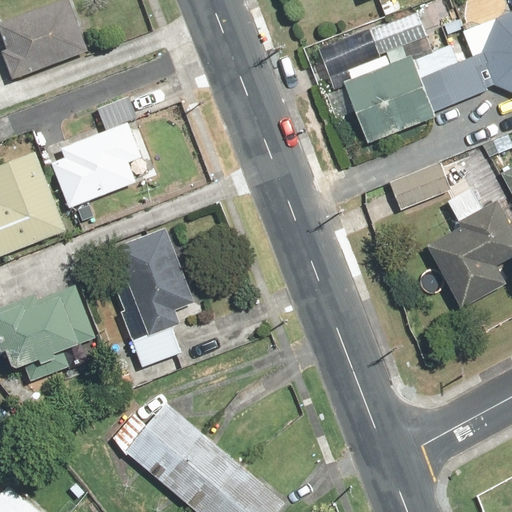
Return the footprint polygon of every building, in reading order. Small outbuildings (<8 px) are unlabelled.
[(65,0),(61,0),(0,25),(0,30),(7,48),(0,51),(0,59),(9,81),(86,49),(65,0)] [(352,81),(344,84),(366,144),(436,118),(434,113),(495,88),(511,95),(511,12),(462,32),(472,57),(459,62),(452,45),(411,60),(409,56),(388,64),(385,56),(348,70),(352,81)] [(418,12),(369,30),(378,55),(427,37),(418,12)] [(68,158),(51,165),(68,209),(136,183),(129,165),(142,161),(127,124),(138,120),(129,96),(97,108),(106,133),(64,149),(68,158)] [(0,258),(68,234),(37,151),(0,165),(0,258)] [(389,184),(400,210),(451,190),(441,164),(389,184)] [(511,169),(500,176),(511,197),(511,169)] [(460,230),(427,248),(459,308),(507,282),(498,266),(511,258),(511,231),(496,202),(480,211),(468,190),(446,202),(460,230)] [(165,229),(114,249),(126,280),(115,285),(125,311),(119,313),(141,369),(182,353),(172,328),(179,325),(173,311),(194,302),(165,229)] [(35,295),(0,309),(0,353),(4,352),(10,369),(36,360),(38,365),(24,371),(29,383),(69,368),(62,350),(93,338),(75,288),(38,301),(35,295)] [(166,403),(125,453),(196,511),(271,511),(282,499),(166,403)] [(0,497),(0,511),(47,511),(13,482),(0,497)]
